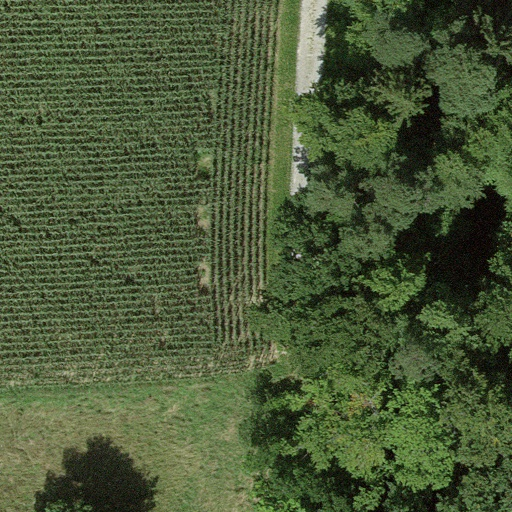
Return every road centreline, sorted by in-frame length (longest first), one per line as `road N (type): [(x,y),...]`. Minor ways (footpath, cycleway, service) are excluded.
road 1 (track): [(308,0),(307,384)]
road 2 (track): [(511,402),(307,384)]
